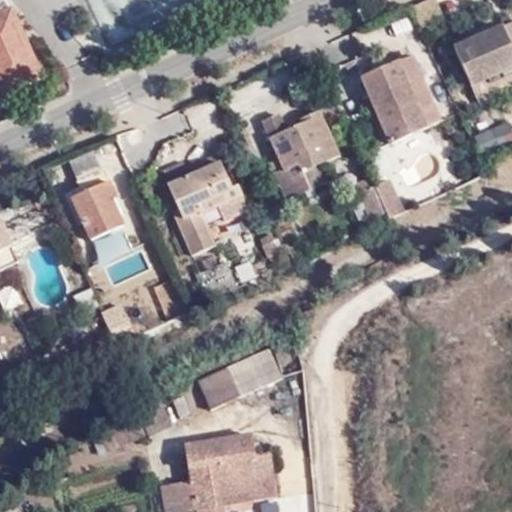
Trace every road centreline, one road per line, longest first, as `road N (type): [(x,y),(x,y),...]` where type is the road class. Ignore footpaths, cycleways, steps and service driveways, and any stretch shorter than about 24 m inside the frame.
road 1 (unclassified): [(511,228),(364,300),(330,326),(322,345),(333,461),(329,511)]
road 2 (tertiary): [(335,0),(0,144)]
